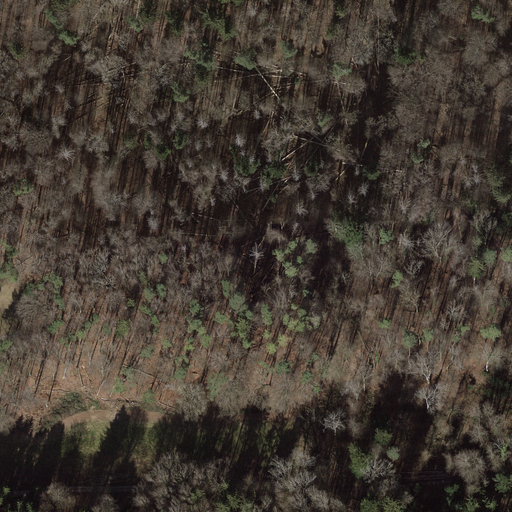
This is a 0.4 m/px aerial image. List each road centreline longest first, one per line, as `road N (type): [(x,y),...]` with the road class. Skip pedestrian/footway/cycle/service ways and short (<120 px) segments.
road 1 (track): [(511,477),(0,494)]
road 2 (track): [(338,0),(401,153),(426,186),(511,252)]
